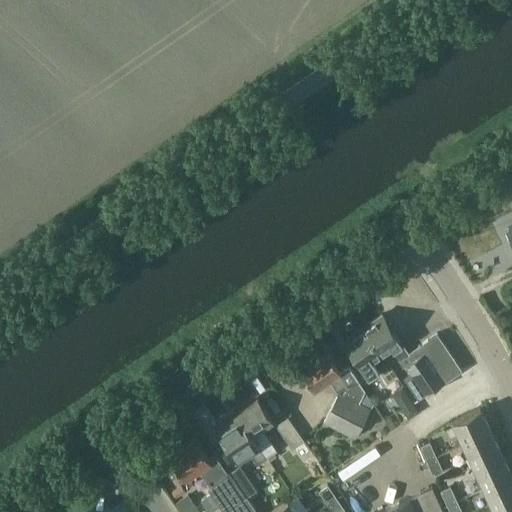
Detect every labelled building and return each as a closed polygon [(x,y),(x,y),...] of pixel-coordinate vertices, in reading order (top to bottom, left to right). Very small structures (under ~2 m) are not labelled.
[(472,282),(496,272),(488,253),(464,264),(472,282)] [(383,313),(363,327),(383,355),(393,348),(400,358),(399,359),(403,365),(407,363),(411,369),(400,376),(416,401),(427,393),(463,369),(438,332),(409,352),(383,313)] [(363,327),(345,339),(371,377),(380,372),(373,361),(383,355),(363,327)] [(356,436),(370,408),(373,403),(348,365),(341,370),(328,351),(301,369),(314,390),(330,379),(338,392),(324,420),(356,436)] [(259,398),(237,412),(267,456),(277,449),(262,428),(274,420),(259,398)] [(482,407),(455,419),(465,442),(492,430),(482,407)] [(237,412),(216,427),(231,449),(230,450),(238,461),(250,453),(257,463),(266,456),(267,456),(237,412)] [(292,448),(304,440),(287,416),(276,424),(292,448)] [(492,430),(465,442),(476,464),(502,452),(492,430)] [(253,511),(256,510),(229,471),(227,472),(215,454),(208,459),(196,441),(171,458),(185,480),(200,470),(209,484),(210,486),(207,488),(223,511),(253,511)] [(429,441),(419,446),(426,460),(436,456),(429,441)] [(511,472),(502,452),(476,464),(486,486),(511,474),(511,472)] [(436,456),(426,460),(433,475),(443,471),(436,456)] [(511,474),(486,486),(496,508),(511,500),(511,474)] [(328,485),(319,490),(328,505),(337,498),(329,486),(328,485)] [(450,486),(440,491),(447,505),(457,500),(450,486)] [(443,511),(432,487),(411,497),(411,498),(381,511),(443,511)] [(198,511),(200,511),(188,494),(176,502),(183,511),(198,511)] [(346,511),(337,498),(328,505),(333,511),(346,511)] [(462,511),(457,500),(447,505),(450,511),(462,511)] [(511,511),(511,500),(496,508),(497,511),(511,511)] [(296,511),(289,501),(273,511),(296,511)]
